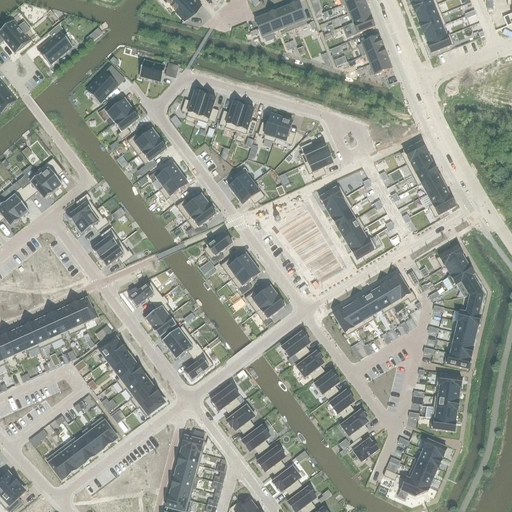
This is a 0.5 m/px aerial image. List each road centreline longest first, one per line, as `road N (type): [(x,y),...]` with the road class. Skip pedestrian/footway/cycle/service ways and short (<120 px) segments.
road 1 (residential): [(326,116),(185,75),(154,108),(305,311)]
road 2 (residential): [(188,401),(49,218)]
road 3 (track): [(422,120),(203,54)]
road 4 (residential): [(305,311),(460,215)]
road 5 (residential): [(57,498),(188,401)]
road 6 (residential): [(24,97),(90,183),(49,218)]
road 7 (residential): [(305,311),(394,435)]
road 8 (residential): [(188,401),(305,311)]
road 9 (residential): [(273,511),(188,401)]
road 10 (tertiary): [(483,202),(420,81)]
